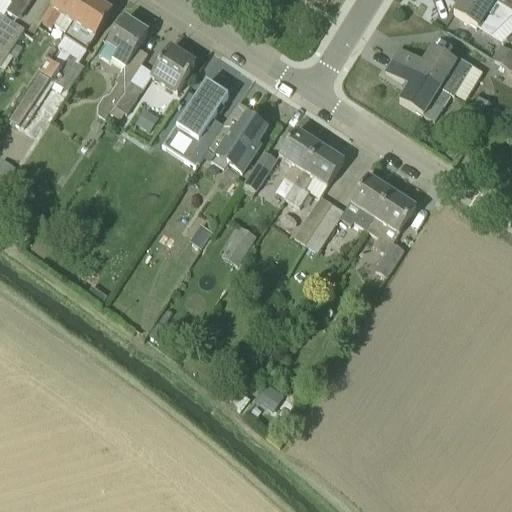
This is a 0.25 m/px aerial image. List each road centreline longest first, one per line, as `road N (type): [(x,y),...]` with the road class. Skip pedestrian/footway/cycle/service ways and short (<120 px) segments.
road 1 (unclassified): [(511,234),(311,104)]
road 2 (residential): [(311,104),(153,0)]
road 3 (residential): [(311,104),(373,0)]
